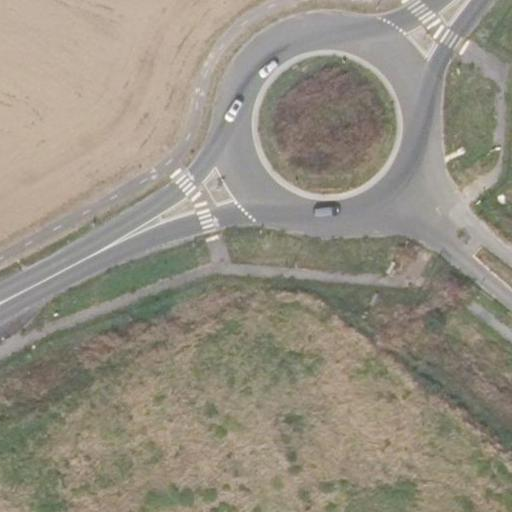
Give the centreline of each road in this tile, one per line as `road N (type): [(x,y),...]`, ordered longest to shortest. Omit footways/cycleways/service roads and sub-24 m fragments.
road 1 (secondary): [(248,173),(267,196),(321,218),(378,204),(406,176),(419,147),(413,85),(395,59)]
road 2 (secondary): [(0,303),(248,173)]
road 3 (secondary): [(395,59),(367,39),(334,31),(300,35),(270,51),(248,76),(236,108),(248,173)]
